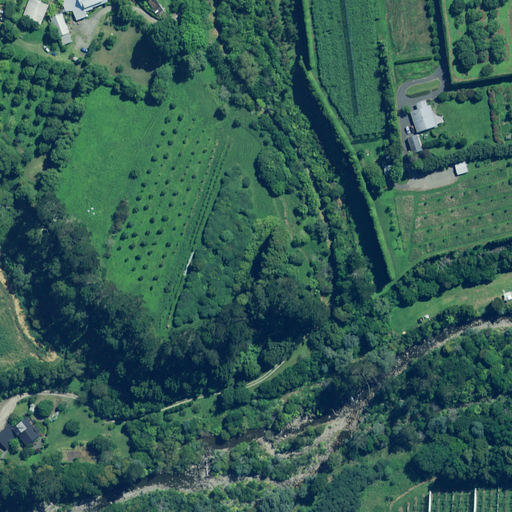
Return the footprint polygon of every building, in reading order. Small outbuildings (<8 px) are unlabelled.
[(48,5),(35,0),(29,0),(22,17),(40,24),(48,5)] [(61,0),(66,12),(72,9),(76,20),(87,16),(85,11),(108,2),(106,0),(61,0)] [(72,41),(61,12),(49,17),(57,36),(58,36),(62,45),(72,41)] [(437,126),(436,124),(443,122),(440,113),(433,115),(430,106),(428,106),(426,100),(416,104),(418,110),(411,112),(418,132),(437,126)] [(422,150),(417,135),(408,138),(413,153),(422,150)] [(392,175),(391,165),(383,166),(385,176),(392,175)] [(39,436),(26,420),(13,430),(26,446),(39,436)] [(16,438),(7,426),(0,432),(0,442),(6,449),(12,444),(10,443),(16,438)]
